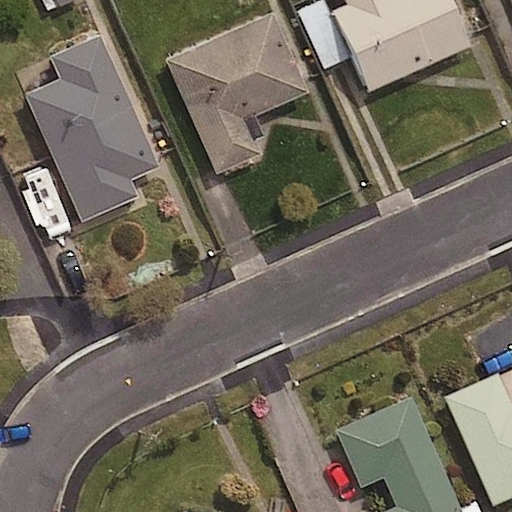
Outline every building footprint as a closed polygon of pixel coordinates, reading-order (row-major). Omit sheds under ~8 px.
[(309,0),(295,7),(319,61),(346,48),(362,83),(463,36),(446,0),(309,0)] [(297,83),(263,5),(160,51),(210,164),(256,143),(241,108),(297,83)] [(148,158),(93,27),(43,48),(52,69),(19,83),(73,211),(130,187),(122,169),(148,158)] [(484,371),(444,389),(493,495),(511,486),(511,392),(497,400),(484,371)] [(463,511),(407,387),(337,418),(376,506),(362,511),(463,511)]
